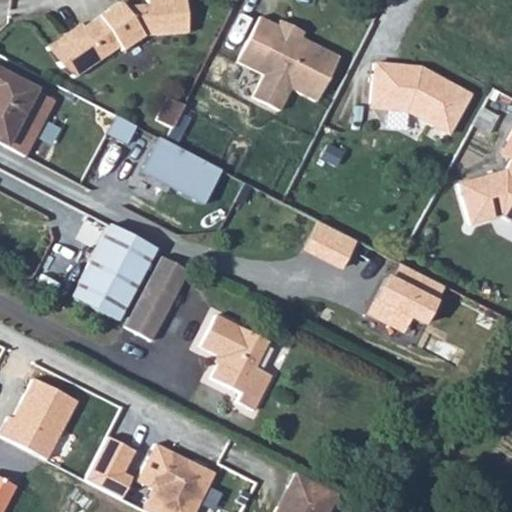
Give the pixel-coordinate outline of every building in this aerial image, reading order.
[(80,24),(47,45),(57,63),(74,78),(118,48),(120,52),(142,37),(186,34),(183,0),(145,0),(146,6),(122,8),(120,6),(110,13),(108,10),(82,28),(80,24)] [(494,0),(484,19),(448,1),(437,22),(508,61),(511,54),(511,4),(504,0),(494,0)] [(276,27),(258,18),(235,63),(262,76),(251,98),(277,112),(289,90),(314,103),(337,58),(290,34),(293,28),(278,21),(276,27)] [(397,67),(372,64),(369,105),(385,106),(384,109),(405,111),(427,123),(426,125),(446,136),(468,96),(418,69),(417,73),(396,71),(397,67)] [(0,144),(24,157),(53,102),(0,73),(0,144)] [(166,99),(155,121),(171,129),(182,107),(166,99)] [(511,131),(506,141),(511,144),(511,157),(505,171),(456,184),(468,227),(500,217),(511,223),(511,131)] [(153,193),(148,204),(157,208),(163,197),(176,205),(199,161),(153,136),(130,180),(153,193)] [(163,197),(157,208),(148,204),(153,193),(130,180),(116,206),(163,230),(176,205),(163,197)] [(316,224),(302,251),(338,269),(352,243),(316,224)] [(69,297),(115,322),(152,250),(107,226),(69,297)] [(173,296),(186,271),(160,258),(146,282),(173,296)] [(440,288),(404,269),(396,285),(385,279),(368,312),(402,329),(407,318),(421,325),(440,288)] [(149,342),(173,296),(146,282),(122,328),(149,342)] [(214,316),(198,348),(220,358),(209,379),(239,394),(234,403),(252,412),(270,377),(253,368),(266,342),(214,316)] [(75,404),(32,383),(13,420),(8,417),(0,432),(0,437),(47,461),(75,404)] [(193,511),(212,474),(169,453),(161,468),(166,470),(156,490),(152,487),(140,511),(142,511),(193,511)] [(156,490),(166,470),(161,468),(152,487),(156,490)] [(327,511),(336,495),(294,473),(286,488),(290,490),(280,510),(276,508),(273,511),(327,511)] [(0,480),(0,511),(3,511),(16,489),(0,480)] [(280,510),(290,490),(286,488),(276,508),(280,510)]
